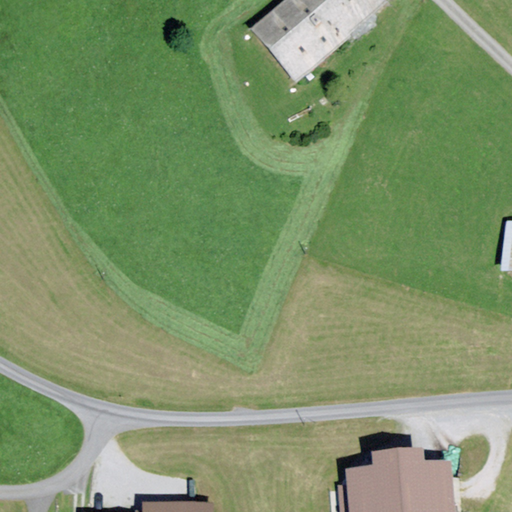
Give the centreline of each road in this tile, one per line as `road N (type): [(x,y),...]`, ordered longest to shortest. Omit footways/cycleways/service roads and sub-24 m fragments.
road 1 (unclassified): [(511,397),(259,419),(105,413)]
road 2 (unclassified): [(105,413),(84,462),(50,489),(0,495)]
